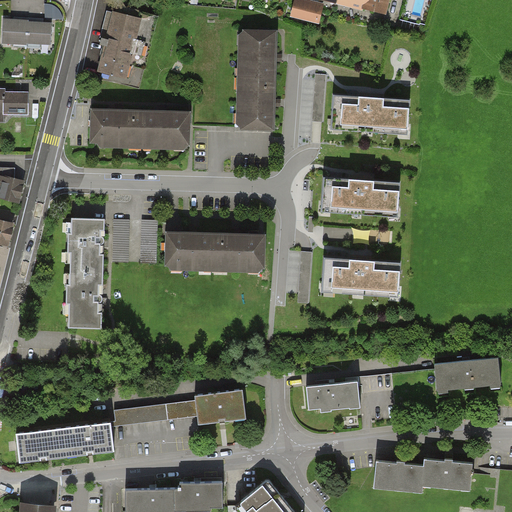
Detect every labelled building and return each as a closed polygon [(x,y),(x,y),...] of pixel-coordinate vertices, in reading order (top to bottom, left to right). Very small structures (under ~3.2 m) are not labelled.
[(328,0),(384,13),(387,0),(328,0)] [(321,8),(297,2),(293,14),(318,21),(321,8)] [(137,21),(113,15),(98,75),(126,82),(130,64),(147,68),(159,19),(139,14),(137,21)] [(27,23),(1,22),(0,45),(26,46),(27,23)] [(53,24),(27,23),(26,46),(52,47),(53,24)] [(276,59),(277,34),(243,33),(241,127),(275,127),(275,104),(276,59)] [(313,121),(323,122),(327,77),(316,76),(313,121)] [(6,91),(0,90),(0,115),(27,116),(27,94),(6,94),(6,91)] [(334,94),(332,127),(409,132),(412,99),(334,94)] [(185,145),(186,114),(90,111),(89,142),(185,145)] [(323,174),(320,210),(398,216),(400,179),(323,174)] [(25,182),(0,175),(0,198),(19,204),(25,182)] [(74,218),(74,273),(104,273),(105,219),(74,218)] [(14,223),(0,219),(0,245),(8,248),(14,223)] [(129,220),(116,220),(115,261),(129,261),(129,220)] [(157,221),(143,221),(143,260),(157,260),(157,221)] [(215,235),(165,234),(164,263),(214,264),(215,235)] [(264,236),(215,235),(214,264),(264,265),(264,236)] [(301,252),(289,251),(287,293),(299,294),(301,252)] [(298,303),(309,304),(313,253),(302,252),(298,303)] [(324,254),(321,290),(399,295),(401,259),(324,254)] [(74,273),(73,328),(104,328),(104,273),(74,273)] [(501,385),(499,358),(437,363),(440,390),(501,385)] [(353,382),(303,386),(305,410),(316,409),(316,411),(328,410),(328,409),(346,407),(346,409),(355,408),(353,382)] [(244,388),(197,394),(200,422),(248,417),(244,388)] [(197,400),(115,410),(117,427),(199,416),(197,400)] [(111,420),(63,426),(67,454),(114,448),(111,420)] [(63,426),(16,432),(20,460),(67,454),(63,426)] [(397,464),(377,462),(374,488),(428,493),(428,487),(471,490),(473,464),(453,462),(453,460),(445,459),(445,462),(425,460),(424,466),(405,464),(405,462),(397,462),(397,464)] [(300,511),(271,475),(235,504),(241,511),(300,511)] [(224,508),(224,483),(181,483),(182,490),(175,490),(175,509),(224,508)] [(175,486),(125,486),(126,509),(175,509),(175,490),(175,486)]
